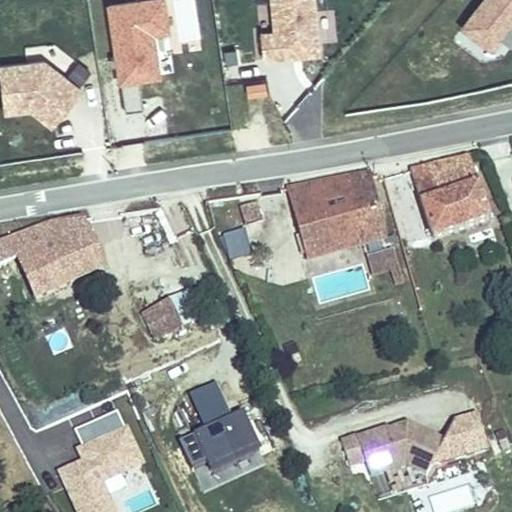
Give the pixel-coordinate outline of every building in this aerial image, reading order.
[(126,112),(145,109),(141,79),(160,76),(154,33),(169,30),(165,0),(147,0),(110,5),(126,112)] [(272,0),(276,32),(262,33),(264,59),(295,56),(295,53),(302,53),(302,56),(320,54),(314,0),(272,0)] [(511,0),(486,0),(465,28),(491,48),(499,37),(511,20),(511,0)] [(511,47),(511,45),(511,20),(499,37),(511,47)] [(0,66),(0,68),(5,112),(32,109),(54,126),(83,90),(46,61),(0,66)] [(248,83),(249,94),(267,91),(266,81),(248,83)] [(413,193),(415,199),(434,248),(488,229),(467,174),(413,193)] [(370,177),(285,189),(296,225),(327,217),(339,255),(387,240),(370,177)] [(327,217),(296,225),(306,263),(339,255),(327,217)] [(54,228),(0,255),(0,267),(10,289),(25,283),(38,309),(106,279),(82,223),(54,228)] [(243,229),(220,236),(227,260),(250,253),(243,229)] [(139,309),(150,338),(197,319),(186,290),(139,309)] [(200,324),(181,332),(187,345),(159,358),(165,371),(210,351),(200,324)] [(181,332),(153,345),(159,358),(187,345),(181,332)] [(213,471),(260,450),(245,417),(230,423),(220,428),(214,414),(224,410),(214,388),(192,398),(208,434),(182,446),(194,473),(210,465),(213,471)] [(214,414),(220,428),(230,423),(224,410),(214,414)] [(77,433),(86,452),(91,464),(87,465),(63,476),(79,511),(115,511),(103,485),(144,466),(119,413),(77,433)] [(352,470),(367,465),(381,460),(387,475),(406,469),(428,480),(446,444),(409,426),(394,432),(393,430),(360,441),(359,439),(343,444),(352,470)] [(488,436),(495,453),(508,448),(502,431),(488,436)] [(262,455),(260,450),(213,471),(216,477),(262,455)] [(91,464),(86,452),(82,453),(87,465),(91,464)] [(387,475),(381,460),(367,465),(372,480),(387,475)]
